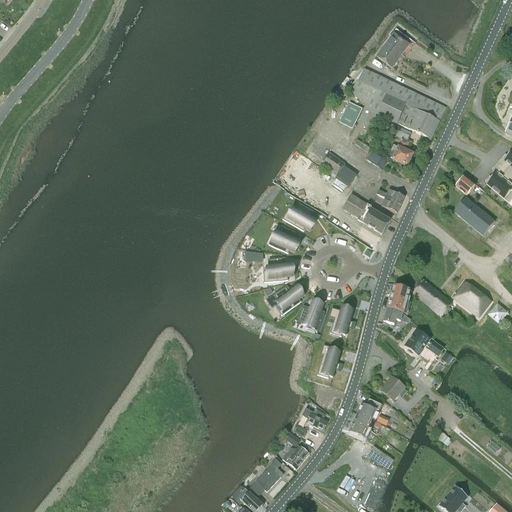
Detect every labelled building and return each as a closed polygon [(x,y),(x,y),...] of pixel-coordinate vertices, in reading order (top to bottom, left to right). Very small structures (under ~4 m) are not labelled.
[(391,69),(401,56),(405,59),(415,45),(396,30),(392,35),(394,36),(377,58),(391,69)] [(431,141),(439,122),(445,109),(364,71),(348,91),(366,106),(359,120),(371,126),(376,115),(412,132),(431,141)] [(352,131),(362,111),(349,104),(339,125),(352,131)] [(393,147),(391,152),(390,151),(386,158),(392,161),(407,168),(413,155),(405,152),(408,144),(407,143),(410,137),(398,132),(395,138),(401,141),(397,149),(393,147)] [(366,160),(371,164),(382,171),(387,163),(371,152),(366,160)] [(338,176),(335,179),(345,187),(348,189),(357,177),(343,167),(345,166),(328,154),(321,164),(338,176)] [(489,178),(485,183),(487,184),(486,185),(507,203),(511,197),(511,188),(509,186),(511,182),(511,178),(505,172),(500,178),(495,174),(491,179),(489,178)] [(466,197),(475,187),(464,178),(455,188),(466,197)] [(378,192),(376,196),(385,200),(381,207),(397,214),(404,199),(389,191),(387,196),(378,192)] [(381,236),(386,229),(390,222),(371,211),(372,209),(367,206),(366,206),(351,197),(343,211),(358,220),(357,222),(381,236)] [(454,214),(482,237),(494,223),(466,199),(454,214)] [(287,212),(282,221),(303,234),(304,231),(310,234),(317,223),(310,218),(312,213),(298,205),(296,210),(293,209),(290,214),(287,212)] [(274,236),(269,247),(288,256),(289,253),(294,255),(300,243),(294,241),(296,234),(282,228),(279,234),(276,233),(275,237),(274,236)] [(266,271),(263,271),(264,284),(288,282),(288,279),(293,278),(292,265),(285,265),(285,260),(268,261),(268,266),(266,267),(266,271)] [(412,294),(430,309),(441,296),(423,281),(412,294)] [(464,283),(452,298),(479,318),(490,303),(464,283)] [(394,286),(390,300),(406,306),(410,292),(394,286)] [(287,287),(266,302),(272,310),(275,308),(282,318),(302,304),(300,301),(304,298),(297,287),(290,291),(287,287)] [(441,296),(430,309),(441,319),(445,313),(448,315),(451,311),(448,309),(451,305),(441,296)] [(390,300),(387,309),(398,313),(402,316),(402,314),(403,314),(406,306),(390,300)] [(303,310),(298,323),(302,325),(302,327),(307,329),(306,330),(317,334),(325,315),(322,313),(324,307),(312,302),(308,312),(303,310)] [(400,323),(402,316),(398,313),(387,309),(383,323),(394,326),(395,321),(400,323)] [(332,310),(329,319),(334,320),(330,335),(341,338),(342,336),(345,337),(348,329),(351,330),(352,328),(353,324),(350,323),(353,314),(341,310),(340,312),(332,310)] [(416,331),(404,347),(418,357),(426,347),(430,350),(428,351),(438,358),(443,351),(434,344),(432,346),(429,343),(430,341),(416,331)] [(323,357),(317,377),(328,380),(329,378),(332,379),(335,371),(338,372),(339,370),(340,366),(337,365),(340,355),(329,352),(331,349),(323,347),(320,356),(323,357)] [(445,353),(440,360),(447,366),(453,359),(445,353)] [(393,404),(406,390),(392,378),(380,392),(393,404)] [(361,405),(357,415),(371,421),(376,412),(378,413),(381,407),(369,401),(366,407),(361,405)] [(386,411),(391,415),(395,417),(397,414),(393,412),(394,412),(390,409),(385,405),(381,411),(384,413),(386,411)] [(308,420),(306,424),(323,433),(328,424),(311,416),(312,414),(306,410),(302,417),(308,420)] [(357,415),(353,424),(367,430),(371,421),(357,415)] [(306,428),(298,423),(294,430),(302,435),(306,428)] [(363,439),(367,430),(353,424),(349,433),(363,439)] [(290,434),(285,442),(291,445),(296,438),(290,434)] [(373,447),(366,456),(367,457),(387,470),(393,462),(393,461),(373,447)] [(289,453),(303,464),(309,455),(300,448),(297,452),(295,451),(293,453),(291,451),(289,453)] [(289,453),(282,461),(287,465),(296,472),(303,464),(289,453)] [(270,467),(247,493),(256,501),(265,492),(267,494),(283,476),(277,470),(281,466),(276,461),(270,467)] [(455,488),(438,507),(443,511),(456,511),(457,511),(461,511),(465,508),(462,505),(468,499),(455,488)] [(241,495),(240,501),(242,503),(251,511),(257,511),(262,506),(256,501),(247,493),(245,491),(241,495)]
